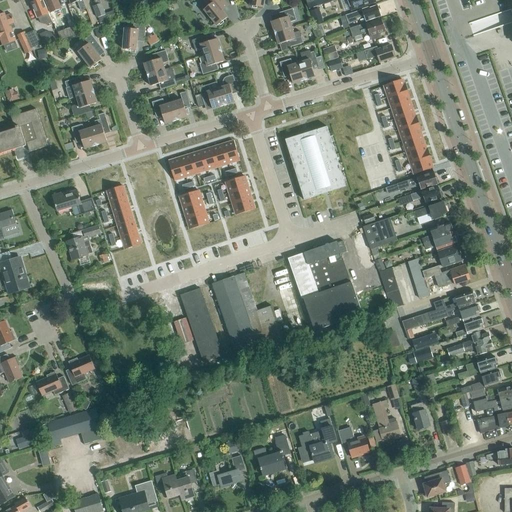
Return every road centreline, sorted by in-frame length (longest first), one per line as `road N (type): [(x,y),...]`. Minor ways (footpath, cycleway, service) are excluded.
road 1 (tertiary): [(507,276),(431,57)]
road 2 (residential): [(124,298),(290,242)]
road 3 (residential): [(43,332),(35,309),(63,289),(24,185)]
road 4 (residential): [(431,57),(269,107)]
road 5 (residential): [(290,242),(250,114)]
road 6 (residential): [(140,148),(24,185)]
road 7 (residential): [(511,437),(395,468)]
